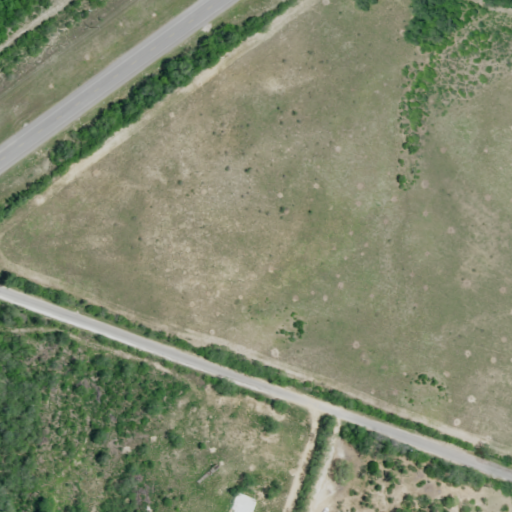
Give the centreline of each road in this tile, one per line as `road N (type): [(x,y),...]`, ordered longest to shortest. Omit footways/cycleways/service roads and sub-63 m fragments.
road 1 (residential): [(511,479),(0,292)]
road 2 (primary): [(220,0),(0,161)]
